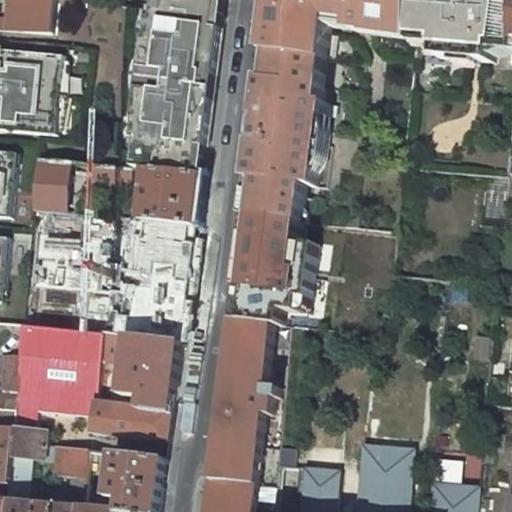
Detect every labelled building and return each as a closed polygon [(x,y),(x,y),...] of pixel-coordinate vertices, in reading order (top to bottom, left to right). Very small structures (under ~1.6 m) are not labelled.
[(13,0),(10,31),(54,35),(57,0),(13,0)] [(147,171),(199,175),(203,148),(210,149),(216,101),(225,31),(218,30),(221,0),(158,0),(155,20),(152,19),(149,39),(147,38),(136,121),(138,122),(135,141),(139,141),(135,170),(147,171)] [(225,31),(229,0),(225,0),(221,0),(218,30),(225,31)] [(279,0),(251,221),(301,225),(306,226),(311,188),(320,189),(322,170),(319,169),(322,147),(318,146),(319,133),(323,133),(325,120),(329,120),(331,104),(325,104),(327,89),(324,89),(328,62),(331,62),(337,18),(360,22),(359,30),(376,33),(378,25),(420,32),(423,0),(279,0)] [(511,0),(423,0),(420,32),(420,39),(440,41),(439,60),(457,61),(458,55),(479,57),(478,63),(495,64),(496,47),(511,47),(511,0)] [(0,130),(59,137),(62,109),(52,108),(54,85),(64,86),(67,57),(3,51),(3,53),(0,52),(0,130)] [(206,176),(210,149),(203,148),(199,175),(206,176)] [(0,218),(12,219),(17,169),(13,169),(15,154),(0,152),(0,218)] [(70,164),(43,162),(41,181),(38,213),(66,215),(70,164)] [(130,169),(95,166),(93,184),(129,187),(130,169)] [(199,175),(147,171),(142,222),(170,224),(184,225),(199,226),(206,176),(199,175)] [(164,273),(170,224),(142,222),(66,215),(38,213),(38,214),(27,328),(107,336),(184,343),(189,307),(75,294),(81,246),(99,248),(100,239),(104,240),(105,229),(115,231),(111,266),(164,273)] [(301,225),(251,221),(238,322),(278,326),(287,327),(288,312),(313,314),(319,247),(300,245),(301,225)] [(178,268),(194,270),(199,226),(184,225),(178,268)] [(215,237),(203,232),(194,318),(205,309),(215,237)] [(0,295),(1,289),(5,290),(10,239),(0,238),(0,295)] [(278,326),(238,322),(217,481),(261,486),(268,417),(276,418),(279,387),(271,387),(278,326)] [(40,413),(97,417),(98,404),(104,364),(107,336),(27,328),(25,357),(20,411),(40,413)] [(145,409),(98,404),(97,417),(95,433),(171,443),(184,343),(107,336),(104,364),(128,366),(124,396),(146,399),(145,409)] [(0,511),(10,511),(15,460),(19,423),(20,411),(25,357),(10,356),(7,392),(0,391),(0,511)] [(15,460),(33,462),(48,463),(50,434),(38,433),(40,413),(20,411),(19,423),(15,460)] [(479,511),(482,488),(434,483),(431,511),(411,511),(417,449),(365,445),(358,511),(338,511),(342,471),(307,467),(302,511),(479,511)] [(62,447),(60,464),(59,477),(75,478),(90,480),(93,451),(62,447)] [(126,511),(112,511),(87,510),(87,511),(162,511),(169,461),(118,454),(113,498),(127,500),(126,511)] [(30,505),(33,462),(15,460),(10,511),(87,511),(87,510),(90,480),(75,478),(72,509),(30,505)] [(275,511),(277,488),(261,486),(217,481),(212,511),(275,511)]
